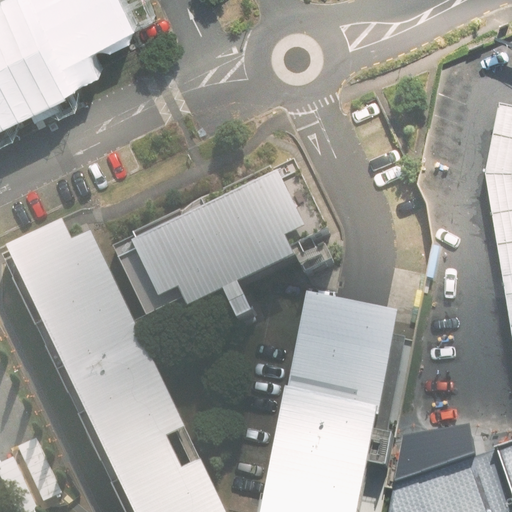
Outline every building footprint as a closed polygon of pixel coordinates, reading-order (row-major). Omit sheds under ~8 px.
[(8,0),(0,4),(0,89),(134,25),(121,0),(8,0)] [(511,106),(505,105),(491,176),(511,306),(511,106)] [(290,176),(146,247),(172,300),(191,291),(201,311),(236,293),(251,323),(266,316),(251,286),(306,259),(297,240),(317,231),(290,176)] [(239,511),(106,235),(86,245),(77,226),(21,252),(146,511),(239,511)] [(404,313),(317,296),(297,399),(301,400),(278,511),(371,511),(392,412),(385,411),(404,313)] [(511,446),(498,451),(511,489),(511,446)] [(511,511),(511,501),(497,455),(402,485),(397,511),(511,511)]
